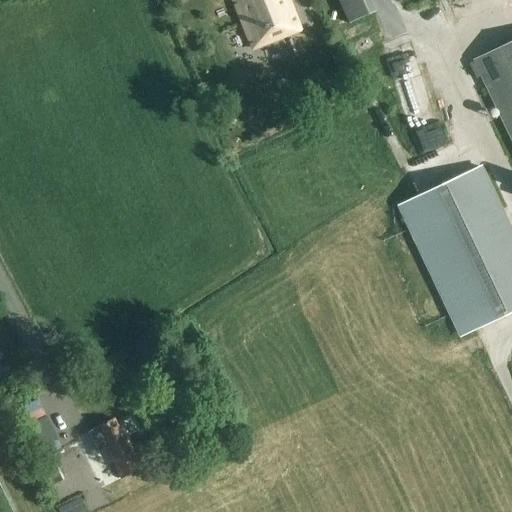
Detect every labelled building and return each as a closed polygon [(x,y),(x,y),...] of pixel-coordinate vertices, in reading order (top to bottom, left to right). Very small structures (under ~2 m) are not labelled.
[(231,0),(252,51),(301,31),(288,0),(231,0)] [(326,0),(337,25),(360,15),(354,0),(326,0)] [(511,43),(473,62),(511,141),(511,43)] [(386,47),(400,120),(418,117),(404,44),(386,47)] [(511,313),(511,229),(482,166),(396,206),(459,339),(511,313)] [(390,367),(390,379),(410,379),(410,367),(390,367)] [(97,454),(106,449),(120,480),(143,469),(128,437),(124,439),(115,419),(98,427),(99,428),(87,433),(97,454)] [(174,465),(169,453),(157,458),(162,470),(174,465)]
